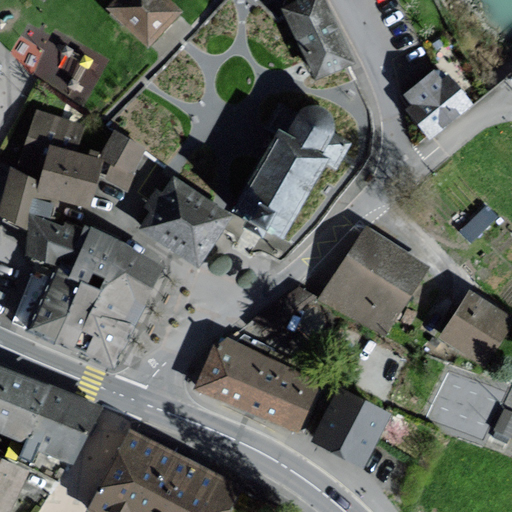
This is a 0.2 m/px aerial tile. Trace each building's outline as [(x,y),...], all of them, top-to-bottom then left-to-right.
[(181,11),(169,0),(116,0),(110,7),(150,44),(181,11)] [(353,61),(325,0),(299,0),(284,7),(317,78),(353,61)] [(443,80),(435,71),(407,94),(415,104),(409,109),(431,136),(472,104),(448,75),(443,80)] [(280,101),(265,127),(277,134),(232,209),(249,219),(244,227),(263,238),(268,229),(284,239),(329,163),(336,168),(351,142),(336,133),(336,126),(335,119),(333,113),(328,108),(319,104),(311,104),(303,107),(298,112),(280,101)] [(34,113),(17,168),(43,176),(52,146),(78,154),(86,128),(34,113)] [(146,149),(115,133),(101,160),(113,165),(105,181),(129,193),(137,179),(132,177),(146,149)] [(52,146),(43,176),(41,181),(38,191),(89,206),(102,161),(78,154),(52,146)] [(36,196),(38,191),(41,181),(13,173),(0,213),(29,222),(31,214),(36,196)] [(232,216),(175,178),(164,194),(157,190),(147,206),(154,210),(142,227),(199,265),(232,216)] [(49,219),(54,202),(36,196),(31,214),(49,219)] [(61,267),(64,259),(75,264),(89,232),(49,219),(31,214),(29,222),(29,252),(53,263),(61,267)] [(428,266),(369,228),(326,295),(385,333),(428,266)] [(97,236),(89,232),(75,264),(70,275),(84,281),(102,290),(124,276),(149,289),(161,264),(97,236)] [(31,331),(56,342),(84,281),(70,275),(75,264),(64,259),(61,267),(55,280),(31,331)] [(124,276),(102,290),(74,351),(113,368),(125,342),(141,306),(149,289),(124,276)] [(84,281),(56,342),(74,351),(102,290),(84,281)] [(316,298),(299,289),(253,323),(263,336),(316,298)] [(511,322),(511,319),(471,293),(443,337),(486,364),(511,322)] [(240,345),(226,339),(217,344),(199,387),(299,429),(319,381),(290,369),(271,361),(267,359),(272,348),(244,336),(240,345)] [(0,429),(25,440),(30,430),(50,387),(0,367),(0,429)] [(73,462),(102,408),(50,387),(30,430),(46,437),(41,448),(73,462)] [(391,413),(341,388),(315,440),(365,465),(391,413)] [(511,415),(504,412),(494,435),(511,443),(511,415)] [(184,459),(131,432),(98,495),(91,508),(98,511),(97,511),(226,511),(239,487),(184,459)] [(10,511),(28,472),(0,460),(0,511),(1,511),(10,511)]
